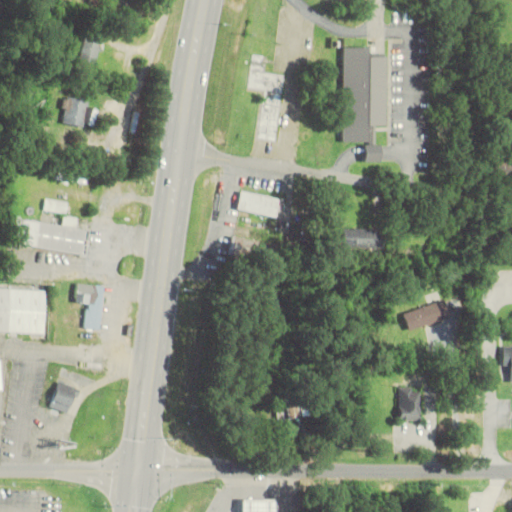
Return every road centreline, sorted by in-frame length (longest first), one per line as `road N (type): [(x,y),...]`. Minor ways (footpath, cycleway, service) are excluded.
road 1 (primary): [(134,511),(206,0)]
road 2 (tertiary): [(0,471),(511,472)]
road 3 (residential): [(180,155),(464,198)]
road 4 (residential): [(165,0),(145,75),(84,177)]
